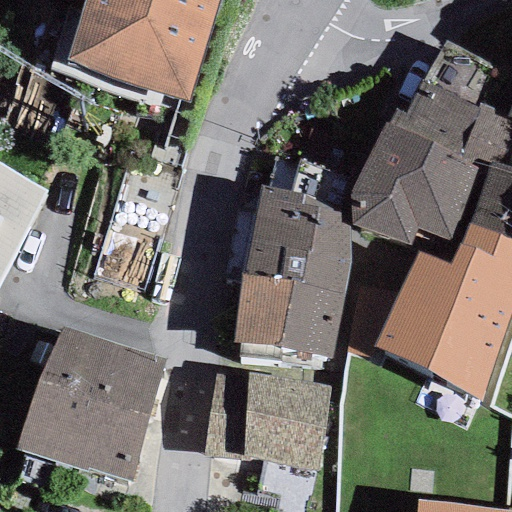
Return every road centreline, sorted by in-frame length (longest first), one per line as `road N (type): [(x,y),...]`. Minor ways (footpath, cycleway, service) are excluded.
road 1 (residential): [(177,511),(195,320),(226,139),(295,14)]
road 2 (residential): [(493,0),(372,39),(295,14)]
